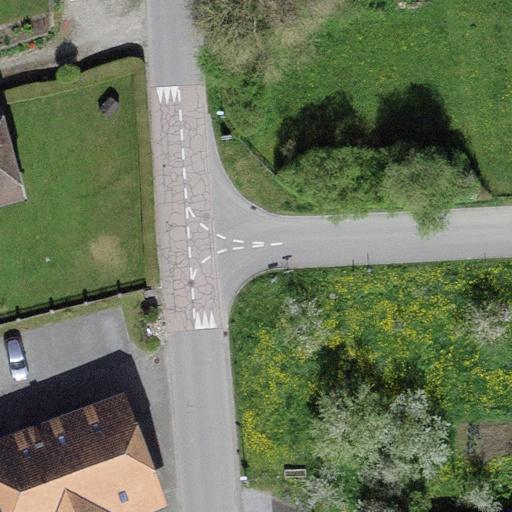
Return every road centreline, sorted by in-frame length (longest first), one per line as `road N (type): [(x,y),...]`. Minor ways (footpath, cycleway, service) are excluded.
road 1 (residential): [(183,252),(511,235)]
road 2 (tertiary): [(208,511),(183,252)]
road 3 (tertiary): [(183,252),(171,0)]
